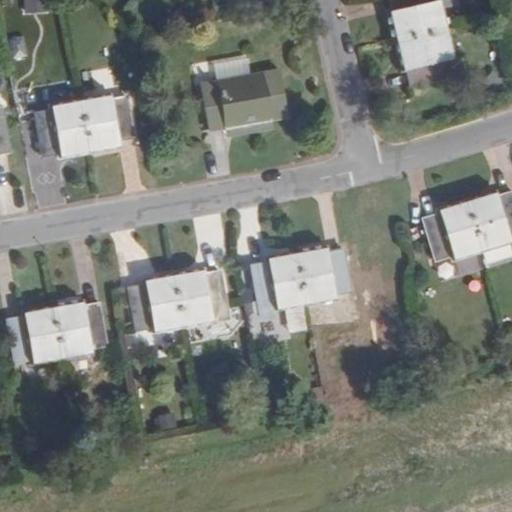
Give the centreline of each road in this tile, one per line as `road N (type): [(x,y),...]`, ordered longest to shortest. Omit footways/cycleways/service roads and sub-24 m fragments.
road 1 (residential): [(0,237),(351,172)]
road 2 (residential): [(324,0),(349,100),(351,172)]
road 3 (residential): [(351,172),(511,126)]
